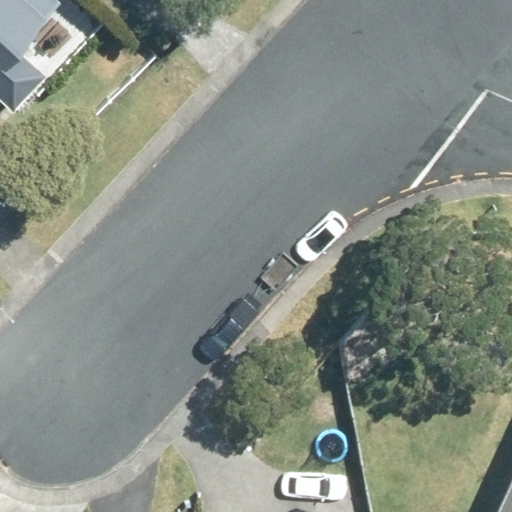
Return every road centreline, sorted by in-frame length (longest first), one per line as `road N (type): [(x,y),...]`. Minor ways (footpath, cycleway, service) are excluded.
road 1 (residential): [(377,45),(66,394)]
road 2 (residential): [(511,101),(377,45)]
